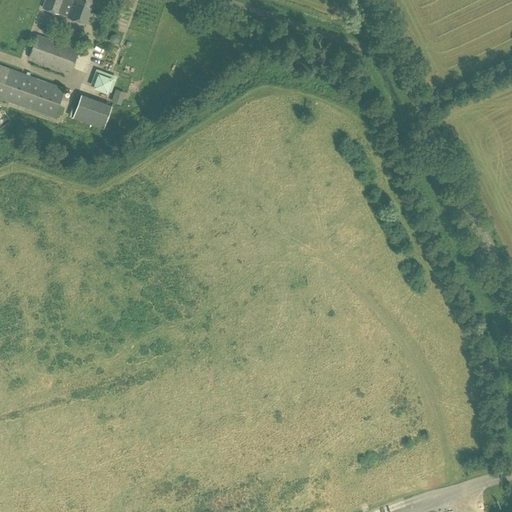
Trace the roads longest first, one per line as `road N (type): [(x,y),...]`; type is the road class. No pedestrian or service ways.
road 1 (secondary): [(511,301),(395,53)]
road 2 (unclassified): [(395,53),(345,45),(214,0)]
